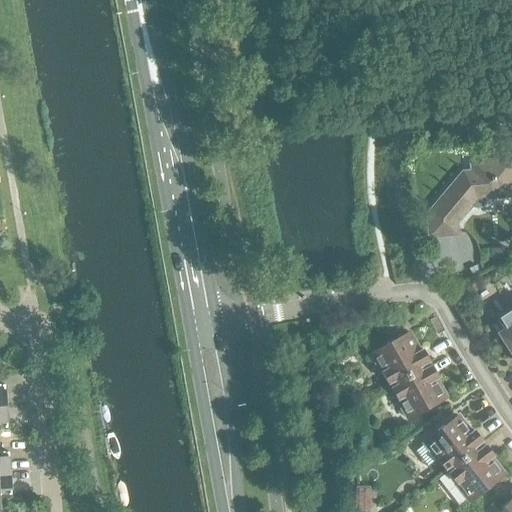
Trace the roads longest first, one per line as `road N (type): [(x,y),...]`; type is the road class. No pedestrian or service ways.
road 1 (residential): [(511,418),(443,308),(420,293),(204,325)]
road 2 (secondary): [(204,325),(141,0)]
road 3 (residential): [(51,511),(38,333),(24,322),(0,324)]
road 4 (secondary): [(236,511),(204,325)]
